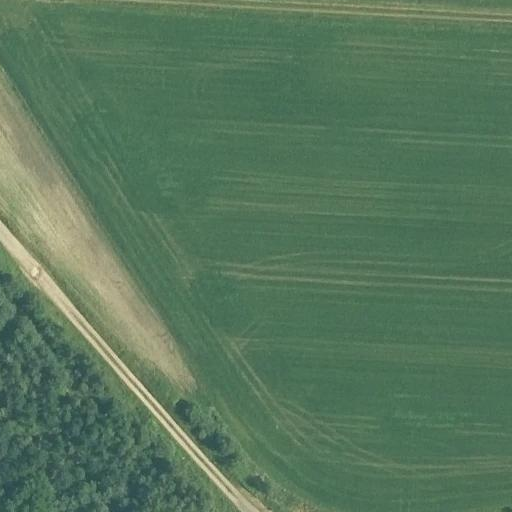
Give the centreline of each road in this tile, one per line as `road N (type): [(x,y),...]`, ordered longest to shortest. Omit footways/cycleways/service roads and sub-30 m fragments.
road 1 (track): [(0,222),(250,511)]
road 2 (track): [(511,19),(130,0)]
